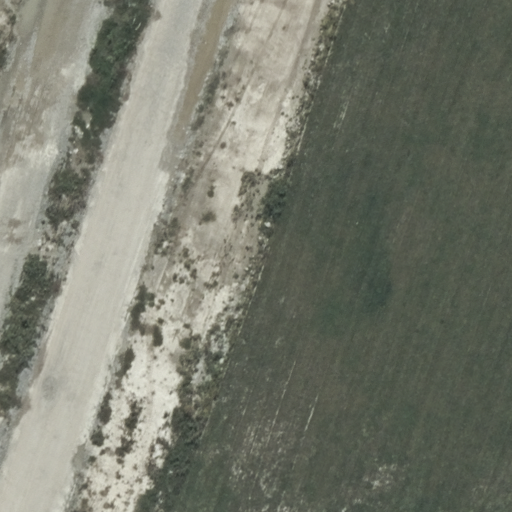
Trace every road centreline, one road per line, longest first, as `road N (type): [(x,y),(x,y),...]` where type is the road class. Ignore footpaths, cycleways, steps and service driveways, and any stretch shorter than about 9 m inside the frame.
road 1 (tertiary): [(196,0),(21,511)]
road 2 (tertiary): [(0,186),(62,0)]
